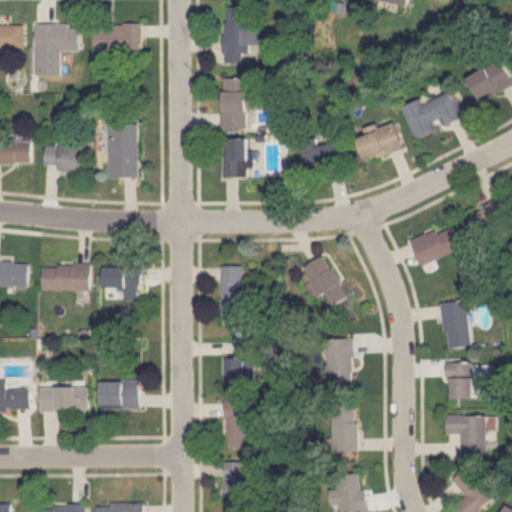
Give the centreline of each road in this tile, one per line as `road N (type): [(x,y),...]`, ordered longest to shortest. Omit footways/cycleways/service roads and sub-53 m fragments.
road 1 (residential): [(511,141),(362,212),(183,223),(0,212)]
road 2 (residential): [(180,0),(181,511)]
road 3 (residential): [(362,212),(405,318),(409,474),(418,511)]
road 4 (residential): [(181,455),(0,456)]
